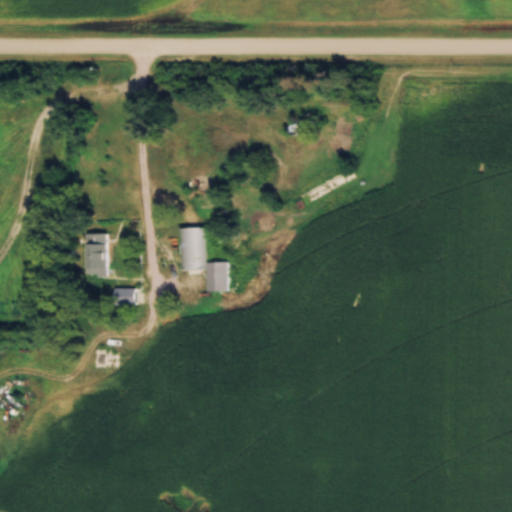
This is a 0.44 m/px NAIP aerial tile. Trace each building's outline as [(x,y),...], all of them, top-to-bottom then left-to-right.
[(180,227),(180,269),(205,269),(205,227),(180,227)] [(108,233),(87,233),(87,276),(108,276),(108,233)] [(228,292),(228,263),(208,262),(207,291),(228,292)] [(135,289),(113,289),(113,305),(135,305),(135,289)] [(94,366),(113,366),(113,354),(94,354),(94,366)]
